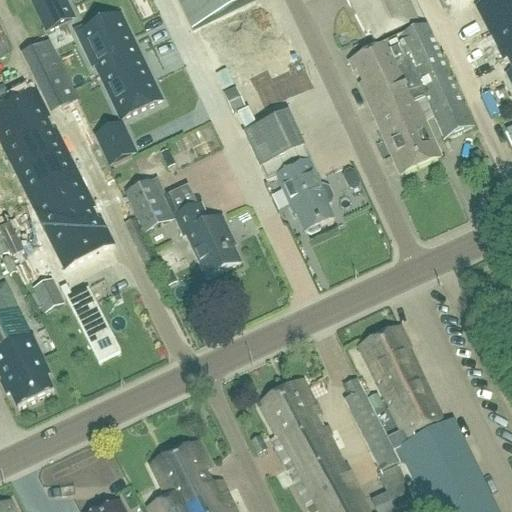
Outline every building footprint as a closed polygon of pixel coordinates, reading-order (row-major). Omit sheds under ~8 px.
[(63,0),(38,0),(29,5),(44,38),(74,23),(63,0)] [(177,0),(192,32),(260,1),(259,0),(177,0)] [(347,0),(369,40),(373,38),(378,48),(378,49),(414,32),(419,30),(405,0),(347,0)] [(489,38),(511,26),(511,0),(475,0),(479,7),(475,9),(489,38)] [(225,23),(251,82),(284,68),(276,50),(279,49),(272,34),(270,36),(258,9),(225,23)] [(107,22),(76,36),(93,72),(96,71),(98,74),(137,56),(120,20),(108,25),(107,22)] [(511,89),(511,26),(489,38),(503,65),(508,63),(511,71),(511,73),(506,77),(511,89)] [(472,132),(427,30),(385,48),(349,66),(354,77),(357,75),(363,87),(359,89),(400,179),(441,161),(414,103),(423,99),(444,145),(472,132)] [(0,36),(0,65),(12,60),(0,36)] [(62,113),(78,106),(49,47),(33,55),(62,113)] [(137,56),(98,74),(122,125),(162,106),(153,88),(150,90),(145,79),(148,77),(137,56)] [(499,100),(507,97),(504,91),(496,94),(499,100)] [(234,96),(223,101),(232,121),(243,116),(234,96)] [(55,133),(49,134),(44,125),(49,121),(37,97),(0,114),(0,143),(29,202),(77,179),(55,133)] [(303,153),(287,120),(244,140),(267,188),(277,183),(290,212),(292,211),(305,238),(306,237),(310,240),(320,235),(320,231),(334,224),(327,210),(331,208),(334,202),(329,192),(322,190),(321,191),(309,167),(286,178),(280,164),(303,153)] [(95,142),(110,173),(137,160),(123,129),(95,142)] [(161,157),(167,170),(174,167),(168,154),(161,157)] [(364,195),(351,169),(338,175),(350,201),(364,195)] [(94,213),(77,179),(29,202),(66,274),(113,250),(100,224),(95,225),(90,215),(94,213)] [(145,241),(173,227),(153,186),(125,199),(145,241)] [(209,228),(200,210),(173,223),(183,242),(185,241),(206,285),(240,268),(229,244),(231,243),(221,222),(209,228)] [(147,275),(157,270),(158,269),(136,223),(124,228),(147,275)] [(0,239),(0,259),(1,261),(8,258),(0,239)] [(10,261),(3,264),(10,279),(17,276),(10,261)] [(47,318),(65,309),(52,284),(33,294),(47,318)] [(0,376),(4,384),(1,387),(7,400),(11,398),(19,415),(54,398),(46,381),(50,380),(32,341),(5,289),(0,291),(0,376)] [(407,449),(443,432),(436,416),(438,415),(409,355),(411,354),(400,331),(359,352),(407,449)] [(303,384),(258,409),(275,443),(269,446),(306,511),(416,511),(395,469),(399,467),(356,385),(346,390),(351,402),(345,404),(382,478),(378,480),(386,498),(371,505),(373,511),(365,511),(327,433),(322,435),(315,424),(320,418),(303,384)] [(367,403),(373,415),(383,410),(378,398),(367,403)] [(494,511),(453,427),(443,432),(407,449),(398,454),(426,511),(494,511)] [(260,440),(250,446),(258,460),(268,455),(260,440)] [(211,490),(205,478),(212,474),(198,447),(151,470),(168,504),(151,511),(233,511),(221,486),(211,490)]
